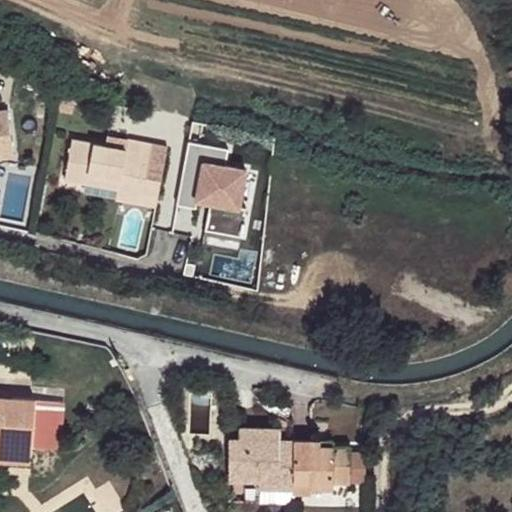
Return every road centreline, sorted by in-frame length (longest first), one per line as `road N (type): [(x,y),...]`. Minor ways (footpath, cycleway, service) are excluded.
road 1 (track): [(14,0),(230,75),(491,143)]
road 2 (unknown): [(511,401),(423,424),(386,463),(381,490),(390,511)]
road 3 (residential): [(321,385),(132,345)]
road 4 (residential): [(132,345),(191,511)]
road 5 (residential): [(132,345),(0,312)]
